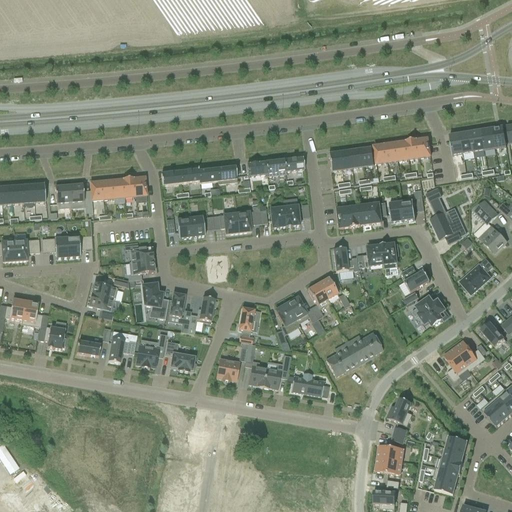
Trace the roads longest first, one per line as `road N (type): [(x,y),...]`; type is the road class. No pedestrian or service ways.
road 1 (unclassified): [(446,63),(408,43),(0,89)]
road 2 (secondary): [(0,121),(190,106),(404,76)]
road 3 (residential): [(193,402),(0,368)]
road 4 (residential): [(463,322),(416,235),(324,244)]
road 5 (residential): [(135,142),(305,123)]
road 6 (residential): [(317,235),(159,252)]
road 7 (residential): [(305,123),(461,97)]
road 8 (residential): [(365,430),(385,382),(463,322)]
road 9 (residential): [(365,430),(219,406)]
road 10 (residential): [(0,152),(135,142)]
road 11 (residential): [(78,308),(87,267),(0,276)]
road 12 (residential): [(324,244),(322,269),(265,302),(229,298)]
